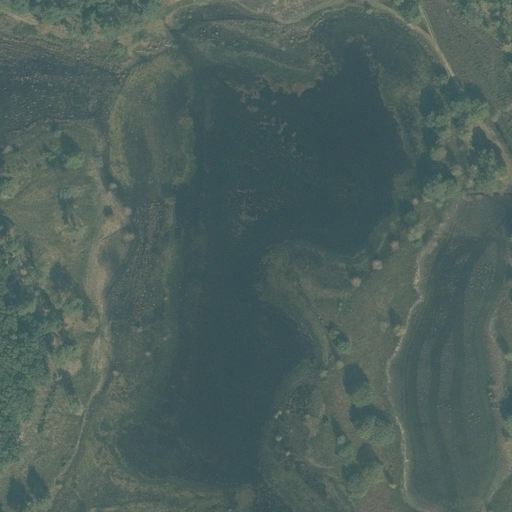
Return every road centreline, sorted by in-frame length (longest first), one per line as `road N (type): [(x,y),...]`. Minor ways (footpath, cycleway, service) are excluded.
road 1 (track): [(337,0),(290,20),(224,16),(78,33),(0,9)]
road 2 (track): [(511,172),(469,117),(429,29)]
